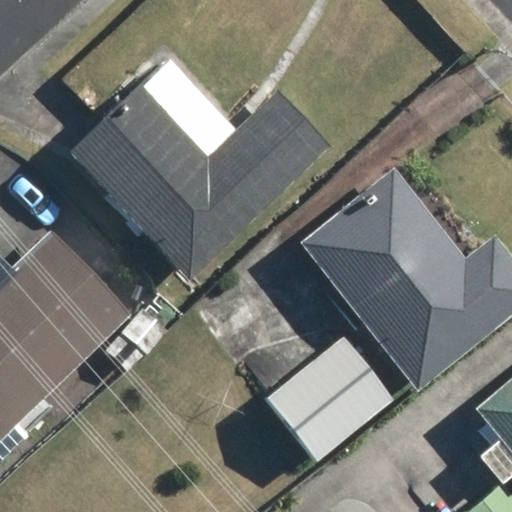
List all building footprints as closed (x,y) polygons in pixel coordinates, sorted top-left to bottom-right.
[(188,276),(330,148),(277,89),(205,154),(141,83),(70,147),(188,276)] [(464,253),(391,165),(294,245),(416,391),(511,310),(511,248),(494,228),(464,253)] [(0,434),(131,311),(51,227),(0,275),(0,434)] [(396,398),(342,330),(258,396),(313,464),(396,398)] [(511,372),(473,405),(488,422),(477,431),(488,444),(475,455),(500,484),(511,474),(511,372)] [(511,511),(511,497),(503,487),(476,511),(511,511)]
